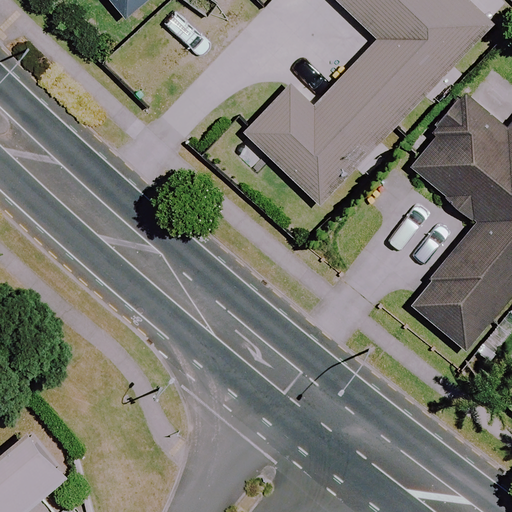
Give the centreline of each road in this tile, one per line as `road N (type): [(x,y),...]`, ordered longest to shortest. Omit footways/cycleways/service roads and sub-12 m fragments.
road 1 (secondary): [(0,124),(215,338),(318,423)]
road 2 (secondary): [(318,423),(396,463),(462,511)]
